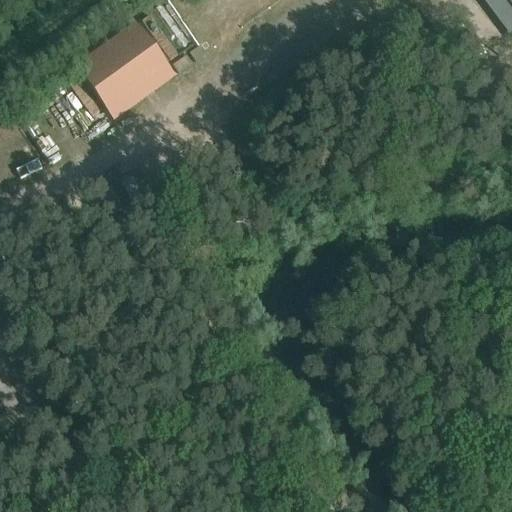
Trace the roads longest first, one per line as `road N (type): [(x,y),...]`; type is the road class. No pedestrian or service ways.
road 1 (track): [(328,511),(209,319),(223,248),(300,204),(511,176)]
road 2 (unknown): [(173,127),(375,0)]
